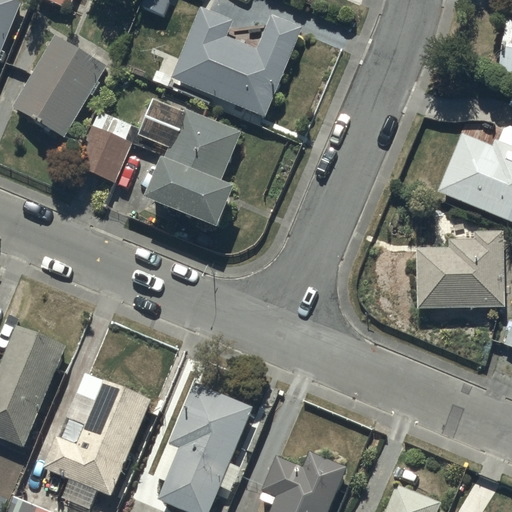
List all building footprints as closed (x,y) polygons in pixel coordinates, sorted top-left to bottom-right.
[(0,0),(0,56),(22,0),(0,0)] [(51,0),(70,9),(72,5),(82,10),(86,0),(51,0)] [(146,0),(144,5),(164,14),(170,0),(146,0)] [(204,6),(174,77),(269,114),(304,26),(273,14),(259,49),(229,37),(235,20),(230,18),(233,11),(220,6),(218,11),(204,6)] [(511,19),(509,19),(501,75),(511,76),(511,19)] [(58,34),(14,105),(67,135),(110,64),(58,34)] [(152,194),(224,223),(240,182),(226,177),(244,130),(188,108),(186,113),(174,109),(163,137),(173,141),(152,194)] [(77,165),(116,182),(139,127),(100,111),(77,165)] [(464,132),(441,191),(511,219),(511,125),(506,127),(502,139),(498,137),(495,143),(480,138),(481,135),(468,130),(467,133),(464,132)] [(420,245),(419,306),(507,305),(506,230),(479,231),(479,224),(455,224),(456,236),(452,236),(452,245),(420,245)] [(0,435),(26,446),(67,343),(18,323),(0,367),(0,435)] [(101,490),(113,494),(153,398),(87,372),(70,415),(87,421),(78,442),(59,435),(46,466),(72,477),(64,497),(93,509),(101,490)] [(167,480),(160,498),(193,511),(210,511),(221,486),(233,490),(243,466),(233,462),(256,406),(197,381),(189,400),(185,399),(153,474),(167,480)] [(278,495),(270,511),(330,511),(351,464),(312,447),(305,465),(279,454),(264,489),(278,495)] [(438,511),(443,501),(398,483),(386,511),(438,511)] [(0,494),(0,511),(3,511),(9,498),(0,494)] [(15,495),(8,511),(53,511),(54,510),(15,495)]
